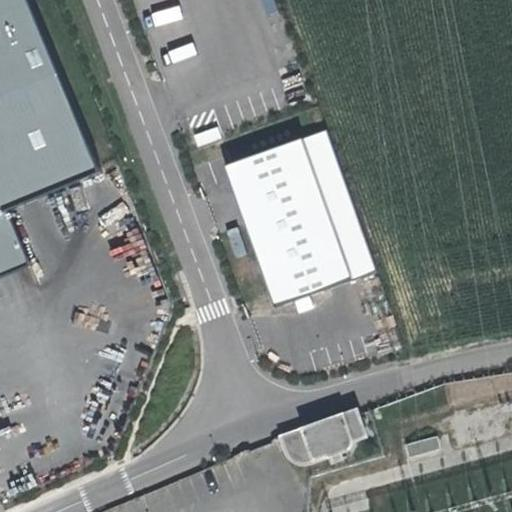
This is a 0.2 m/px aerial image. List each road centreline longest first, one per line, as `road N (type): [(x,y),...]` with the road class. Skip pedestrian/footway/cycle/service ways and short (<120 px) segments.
road 1 (unclassified): [(98,0),(258,427)]
road 2 (unclassified): [(258,427),(456,364),(511,355)]
road 3 (unclassified): [(62,511),(258,427)]
